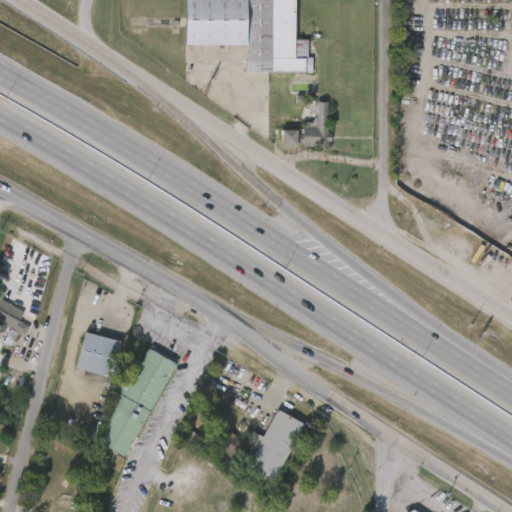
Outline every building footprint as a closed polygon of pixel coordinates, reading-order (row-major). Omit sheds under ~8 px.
[(297,0),(297,40),(309,40),(309,57),(313,57),(313,65),(317,66),(317,71),(315,72),(248,72),(248,45),(189,45),(189,0),(297,0)] [(316,100),(327,101),(326,133),(330,133),(330,141),(327,140),(327,146),(302,146),(302,143),(296,143),(296,145),(281,145),(281,128),(296,129),(296,134),(301,134),(302,122),(299,121),(301,107),(305,102),(310,99),(315,97),(316,100)] [(285,139),(270,139),(270,155),(285,156),(285,139)] [(20,321),(30,326),(25,336),(4,325),(3,327),(0,325),(0,289),(6,293),(3,300),(25,312),(20,321)] [(12,320),(0,314),(0,339),(4,342),(5,341),(12,345),(17,335),(7,330),(12,320)] [(122,343),(113,378),(78,369),(87,333),(122,343)] [(107,350),(72,341),(63,377),(98,386),(107,350)] [(175,364),(122,456),(100,444),(113,394),(126,371),(132,375),(147,348),(175,364)] [(306,424),(275,479),(248,464),(279,409),(306,424)] [(250,447),(241,463),(216,449),(226,431),(251,445),(250,447)] [(233,468),(236,449),(213,446),(210,465),(233,468)]
